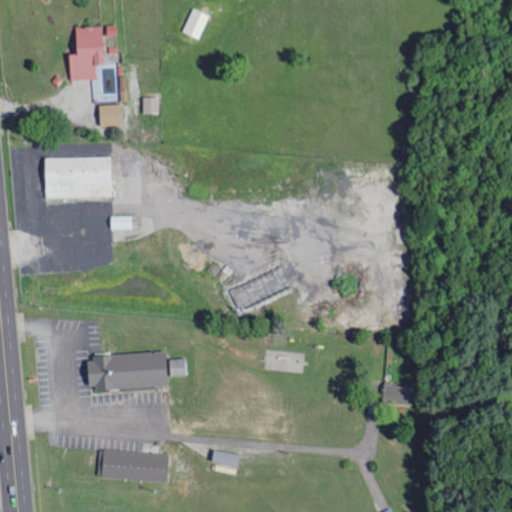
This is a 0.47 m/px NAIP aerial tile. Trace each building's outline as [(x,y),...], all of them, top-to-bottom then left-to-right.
[(210,13),(193,8),(186,33),(203,38),(210,13)] [(72,53),(74,80),(99,78),(98,64),(108,64),(106,25),(79,26),(80,53),(72,53)] [(161,97),(145,97),(145,113),(161,113),(161,97)] [(124,125),(124,103),(102,104),(103,125),(124,125)] [(48,157),(48,197),(115,196),(114,156),(48,157)] [(114,229),(135,229),(135,215),(113,216),(114,229)] [(189,375),(188,358),(170,359),(170,350),(96,355),(96,360),(90,360),(92,390),(172,385),(171,376),(189,375)] [(413,404),(414,385),(384,384),(384,403),(413,404)] [(172,453),(101,449),(100,477),(170,481),(172,453)]
